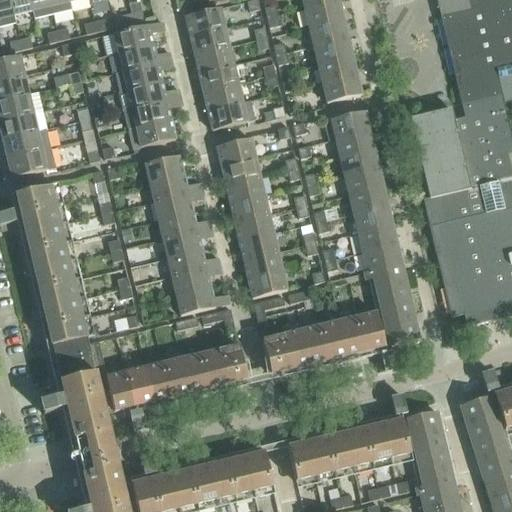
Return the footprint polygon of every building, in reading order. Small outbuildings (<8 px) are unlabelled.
[(0,0),(0,29),(15,26),(13,18),(9,0),(0,0)] [(29,0),(9,0),(13,18),(32,13),(29,0)] [(48,0),(29,0),(32,13),(34,21),(53,17),(48,0)] [(68,0),(48,0),(53,17),(71,12),(70,5),(68,0)] [(218,0),(207,0),(209,8),(220,6),(218,0)] [(337,0),(301,0),(304,11),(338,3),(337,0)] [(511,319),(511,0),(435,0),(436,1),(440,19),(441,20),(460,103),(463,115),(470,113),(471,119),(454,123),(451,112),(436,115),(423,118),(410,122),(429,201),(423,203),(451,321),(463,317),(466,330),(476,328),(484,326),(511,319)] [(189,2),(179,5),(181,15),(192,13),(189,2)] [(257,2),(247,5),(249,15),(259,13),(257,2)] [(338,3),(304,11),(308,30),(343,22),(338,3)] [(275,8),(264,11),(267,21),(277,18),(275,8)] [(220,11),(185,19),(190,39),(224,31),(220,11)] [(142,14),(131,16),(134,26),(144,24),(142,14)] [(131,16),(121,18),(124,29),(134,26),(131,16)] [(279,29),(277,18),(267,21),(269,31),(279,29)] [(94,25),(97,35),(107,33),(104,22),(94,25)] [(348,41),(343,22),(308,30),(313,49),(348,41)] [(94,25),(84,27),(86,38),(97,35),(94,25)] [(162,25),(154,27),(156,36),(164,34),(162,25)] [(148,28),(113,37),(118,56),(153,48),(148,28)] [(67,31),(57,34),(59,44),(69,42),(67,31)] [(224,31),(190,39),(194,58),(229,50),(224,31)] [(264,31),(253,33),(256,43),(266,41),(264,31)] [(57,34),(47,36),(49,47),(59,44),(57,34)] [(19,43),(22,53),(32,51),(30,40),(19,43)] [(266,41),(256,43),(258,53),(269,51),(266,41)] [(348,41),(313,49),(317,68),(352,60),(348,41)] [(19,43),(9,45),(12,56),(22,53),(19,43)] [(71,46),(61,49),(63,59),(74,57),(71,46)] [(283,46),(273,48),(275,58),(286,56),(283,46)] [(153,48),(118,56),(122,75),(157,67),(153,48)] [(229,50),(194,58),(198,77),(233,68),(229,50)] [(169,55),(161,57),(163,65),(171,64),(169,55)] [(286,56),(275,58),(278,69),(288,66),(286,56)] [(19,59),(0,63),(0,84),(24,79),(19,59)] [(352,60),(317,68),(322,88),(357,79),(352,60)] [(171,64),(163,65),(165,74),(173,72),(171,64)] [(157,67),(122,75),(127,94),(162,85),(157,67)] [(233,68),(198,77),(203,95),(238,87),(233,68)] [(273,68),(262,70),(265,81),(275,78),(273,68)] [(78,75),(68,77),(70,88),(81,85),(78,75)] [(275,78),(265,81),(267,91),(277,88),(275,78)] [(24,79),(0,84),(0,104),(28,98),(24,79)] [(361,98),(357,79),(322,88),(326,107),(361,98)] [(292,83),(282,85),(284,96),(295,93),(292,83)] [(81,85),(70,88),(73,98),(83,95),(81,85)] [(162,85),(127,94),(131,112),(166,104),(162,85)] [(238,87),(203,95),(207,114),(242,106),(238,87)] [(178,93),(170,95),(172,103),(180,101),(178,93)] [(28,98),(0,104),(0,123),(33,116),(28,98)] [(180,101),(172,103),(174,111),(181,109),(180,101)] [(166,104),(131,112),(124,114),(128,133),(170,123),(166,104)] [(242,106),(207,114),(212,134),(247,126),(247,125),(254,123),(250,104),(242,106)] [(298,106),(287,108),(290,119),(300,116),(298,106)] [(282,109),(272,112),(275,122),(285,120),(282,109)] [(87,112),(76,114),(79,125),(89,122),(87,112)] [(368,282),(376,316),(262,343),(270,378),(379,352),(383,368),(376,369),(378,375),(384,374),(396,371),(390,349),(419,342),(402,271),(365,115),(330,123),(367,276),(364,276),(365,280),(365,282),(368,282)] [(33,116),(0,123),(0,132),(3,143),(37,135),(33,116)] [(89,122),(79,125),(81,135),(92,133),(89,122)] [(170,123),(128,133),(133,153),(175,143),(170,123)] [(303,126),(292,129),(295,139),(305,137),(303,126)] [(287,130),(277,132),(279,143),(290,140),(287,130)] [(37,135),(3,143),(7,162),(51,151),(46,133),(37,135)] [(216,150),(221,169),(255,161),(251,142),(216,150)] [(308,149),(298,152),(300,162),(311,160),(308,149)] [(112,150),(102,152),(104,163),(115,160),(112,150)] [(51,151),(7,162),(12,182),(55,171),(51,151)] [(97,154),(86,156),(89,167),(99,164),(97,154)] [(179,160),(144,167),(149,187),(184,178),(179,160)] [(255,161),(221,169),(225,188),(260,180),(255,161)] [(295,161),(284,164),(287,174),(297,172),(295,161)] [(117,170),(107,173),(109,183),(120,181),(117,170)] [(297,172),(287,174),(289,184),(300,182),(297,172)] [(102,174),(91,177),(94,187),(104,184),(102,174)] [(304,179),(307,189),(317,187),(315,176),(304,179)] [(149,187),(153,206),(188,197),(184,178),(149,187)] [(260,180),(225,188),(230,207),(264,199),(260,180)] [(200,186),(192,188),(194,196),(202,194),(200,186)] [(317,187),(307,189),(309,199),(319,197),(317,187)] [(180,511),(272,490),(264,456),(157,481),(153,465),(159,464),(157,458),(151,459),(140,461),(145,484),(121,489),(114,457),(104,417),(128,412),(133,434),(145,431),(151,429),(149,423),(143,425),(139,409),(247,383),(238,349),(107,380),(98,345),(89,347),(88,344),(87,341),(86,341),(50,190),(16,198),(19,212),(11,214),(0,216),(0,230),(1,235),(7,234),(6,227),(14,226),(22,224),(52,352),(63,398),(47,402),(45,396),(39,398),(41,405),(44,417),(62,413),(65,427),(74,467),(84,511),(180,511)] [(202,194),(194,196),(196,204),(204,202),(202,194)] [(153,206),(158,225),(193,216),(188,197),(153,206)] [(230,207),(234,226),(269,218),(264,199),(230,207)] [(293,201),(296,211),(306,209),(304,199),(293,201)] [(99,208),(101,218),(112,216),(109,205),(99,208)] [(306,209),(296,211),(298,222),(309,219),(306,209)] [(313,216),(315,226),(326,224),(323,214),(313,216)] [(112,216),(101,218),(104,228),(114,226),(112,216)] [(193,216),(158,225),(162,243),(197,235),(193,216)] [(234,226),(239,245),(273,237),(269,218),(234,226)] [(209,224),(201,225),(203,234),(211,232),(209,224)] [(326,224),(315,226),(318,237),(328,234),(326,224)] [(129,232),(121,234),(123,244),(131,242),(129,232)] [(211,232),(203,234),(205,242),(213,240),(211,232)] [(162,243),(167,262),(202,254),(197,235),(162,243)] [(302,238),(305,249),(315,246),(313,236),(302,238)] [(273,237),(239,245),(243,264),(278,256),(273,237)] [(118,243),(108,245),(110,255),(120,253),(118,243)] [(315,246),(305,249),(307,259),(317,257),(315,246)] [(322,255),(325,265),(335,262),(333,252),(322,255)] [(123,263),(120,253),(110,255),(112,266),(123,263)] [(167,262),(171,281),(206,273),(202,254),(167,262)] [(243,264),(248,283),(282,275),(278,256),(243,264)] [(218,261),(210,263),(212,272),(220,270),(218,261)] [(335,262),(325,265),(327,275),(337,273),(335,262)] [(220,270),(212,272),(214,279),(221,277),(220,270)] [(171,281),(176,300),(211,292),(206,273),(171,281)] [(322,274),(311,277),(314,287),(324,285),(322,274)] [(282,275),(248,283),(252,302),(287,294),(282,275)] [(117,283),(119,293),(129,290),(127,280),(117,283)] [(129,290),(119,293),(121,303),(132,301),(129,290)] [(211,292),(176,300),(180,319),(215,311),(211,292)] [(309,294),(298,296),(300,305),(311,302),(309,294)] [(298,296),(288,299),(290,307),(300,305),(298,296)] [(226,298),(219,300),(221,309),(229,308),(226,298)] [(282,300),(272,302),(274,311),(284,309),(282,300)] [(272,302),(262,305),(264,313),(274,311),(272,302)] [(262,305),(253,307),(258,328),(267,326),(264,313),(262,305)] [(230,312),(221,315),(223,323),(226,335),(235,333),(230,312)] [(221,315),(211,317),(213,326),(223,323),(221,315)] [(211,317),(201,319),(203,328),(213,326),(211,317)] [(136,319),(126,321),(128,332),(139,329),(136,319)] [(196,321),(185,323),(187,332),(198,329),(196,321)] [(185,323),(175,326),(177,334),(187,332),(185,323)] [(482,480),(483,482),(482,482),(482,483),(483,483),(491,511),(511,511),(511,457),(504,432),(511,430),(511,387),(498,392),(494,381),(500,379),(499,373),(493,375),(481,378),(488,400),(460,409),(480,476),(480,477),(481,477),(482,480)] [(410,457),(418,491),(415,491),(416,496),(417,498),(454,489),(454,487),(453,483),(453,482),(452,483),(436,415),(408,421),(402,399),(391,402),(385,404),(386,410),(392,408),(396,424),(287,450),(296,484),(410,457)] [(406,484),(396,487),(398,497),(409,495),(406,484)] [(387,489),(377,491),(380,502),(390,499),(387,489)] [(446,511),(459,509),(454,490),(455,490),(455,489),(454,489),(417,498),(417,499),(420,498),(422,511),(446,511)] [(377,491),(367,494),(369,504),(380,502),(377,491)] [(350,498),(340,500),(342,511),(353,508),(350,498)] [(340,500),(330,503),(331,511),(336,511),(342,511),(340,500)]
